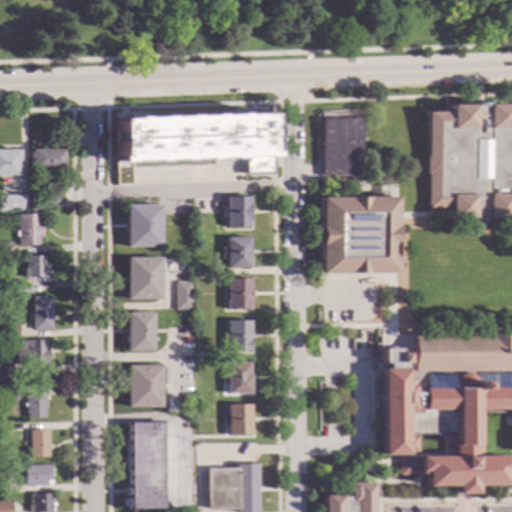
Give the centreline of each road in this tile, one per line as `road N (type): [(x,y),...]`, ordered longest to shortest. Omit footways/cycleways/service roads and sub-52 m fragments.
road 1 (residential): [(290,76),(291,511)]
road 2 (residential): [(89,511),(88,82)]
road 3 (secondary): [(290,76),(0,85)]
road 4 (secondary): [(511,68),(290,76)]
